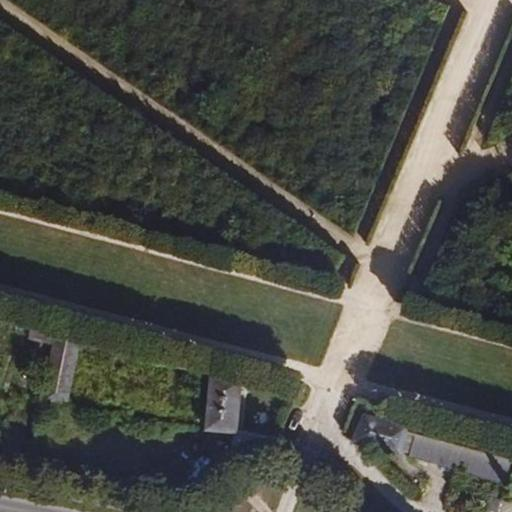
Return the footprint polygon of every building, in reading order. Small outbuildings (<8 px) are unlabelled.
[(46,343),(49,330),(24,325),(21,338),(46,343)] [(76,336),(49,330),(46,343),(33,403),(61,409),(76,336)] [(242,379),(210,377),(205,432),(237,435),(242,379)] [(365,405),(356,435),(387,444),(396,414),(365,405)] [(454,429),(408,417),(402,437),(448,449),(454,429)] [(511,511),(511,445),(454,429),(448,449),(436,495),(499,511),(511,511)]
